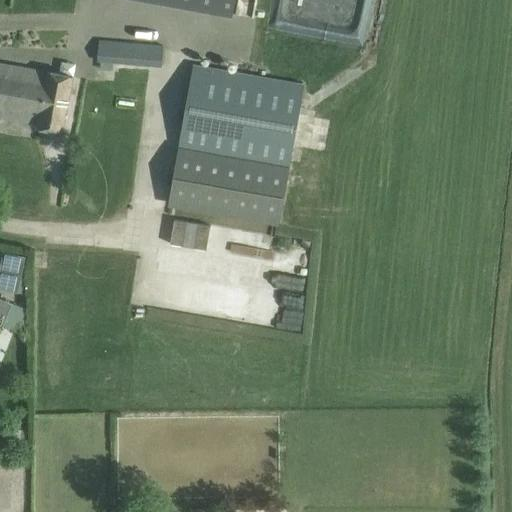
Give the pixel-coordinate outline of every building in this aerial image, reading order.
[(154,0),(233,14),(235,0),(154,0)] [(162,65),(164,45),(99,40),(98,60),(162,65)] [(47,70),(0,62),(0,115),(39,122),(38,125),(58,128),(63,129),(72,73),(47,70)] [(281,224),(290,169),(305,85),(195,65),(169,205),(281,224)] [(317,244),(314,274),(357,278),(361,249),(317,244)] [(4,252),(0,272),(0,288),(28,294),(28,265),(24,264),(26,257),(4,252)] [(167,290),(165,307),(182,309),(184,291),(167,290)] [(0,326),(3,328),(4,324),(15,329),(24,307),(13,303),(0,297),(0,326)]
